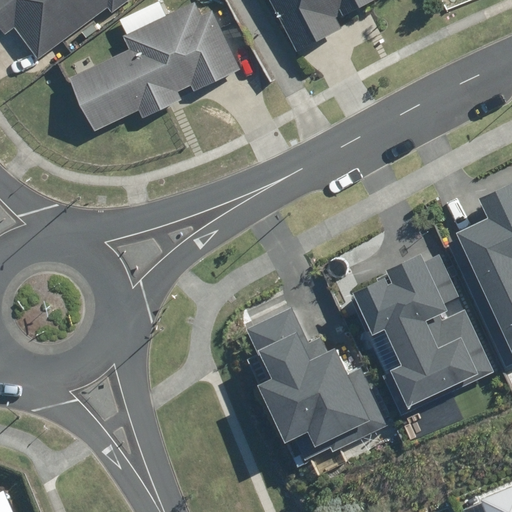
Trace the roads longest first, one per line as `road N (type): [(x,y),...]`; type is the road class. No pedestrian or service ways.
road 1 (tertiary): [(211,222),(511,61)]
road 2 (tertiary): [(121,334),(150,400),(147,465)]
road 3 (tertiary): [(211,222),(124,327)]
road 4 (tertiary): [(147,465),(62,375)]
